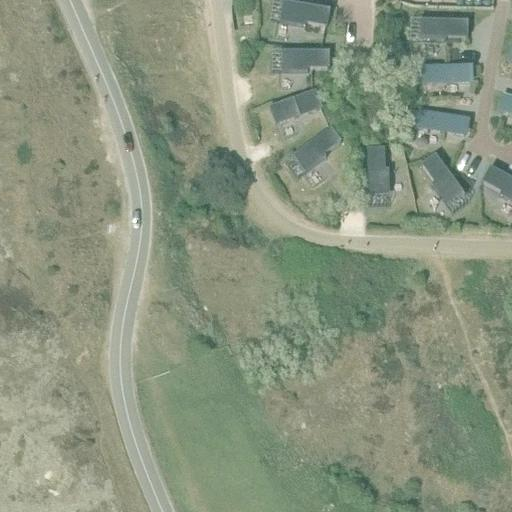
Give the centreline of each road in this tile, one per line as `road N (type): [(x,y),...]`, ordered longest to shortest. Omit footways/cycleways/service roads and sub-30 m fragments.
road 1 (unclassified): [(161,511),(120,380),(140,191),(71,0)]
road 2 (unclassified): [(511,247),(345,241),(279,220),(256,193),(241,145),(216,0)]
